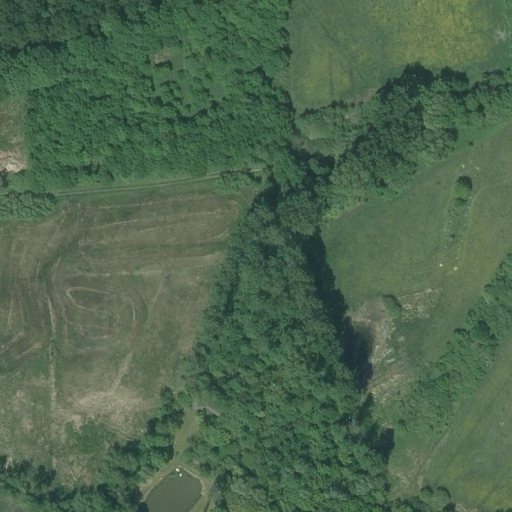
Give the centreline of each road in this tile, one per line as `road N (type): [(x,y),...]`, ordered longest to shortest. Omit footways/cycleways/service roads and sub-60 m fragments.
road 1 (track): [(272,166),(0,196)]
road 2 (track): [(511,89),(395,106),(371,152),(272,166)]
road 3 (track): [(272,166),(274,244),(243,265),(198,368)]
